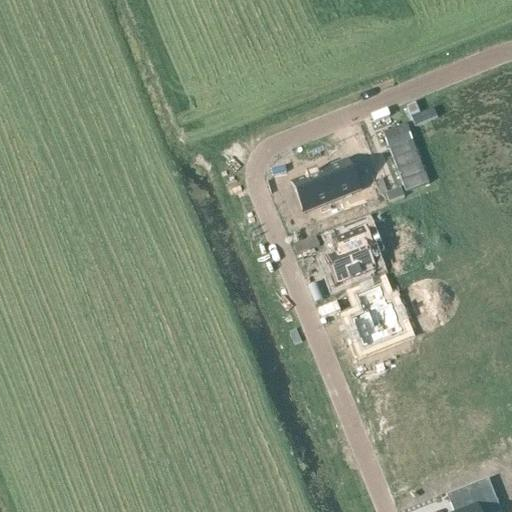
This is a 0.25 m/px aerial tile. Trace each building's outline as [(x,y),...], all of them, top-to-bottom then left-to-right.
[(483,160),(511,148),(511,147),(506,133),(511,131),(511,97),(461,118),(473,147),(477,145),(483,160)] [(347,163),(292,186),(304,215),(359,193),(347,163)] [(337,256),(324,261),(336,289),(350,283),(351,284),(362,279),(362,278),(376,272),(369,254),(374,252),(365,229),(332,243),(337,256)] [(363,351),(403,335),(391,307),(387,308),(380,290),(357,299),(365,317),(351,323),(363,351)] [(447,498),(452,511),(500,511),(488,482),(447,498)]
